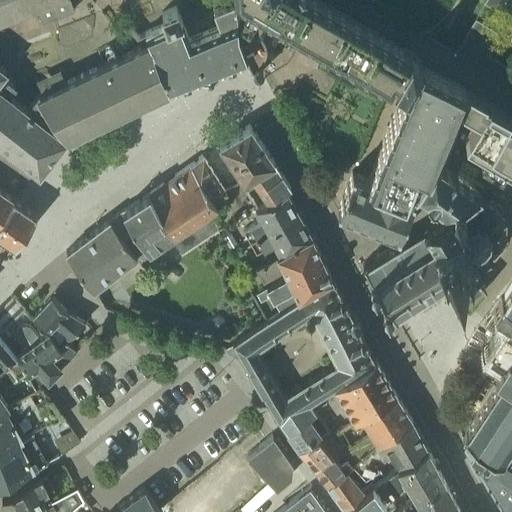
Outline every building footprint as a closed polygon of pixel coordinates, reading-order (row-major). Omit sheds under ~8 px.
[(0,0),(0,21),(36,8),(41,22),(74,9),(70,0),(0,0)] [(148,39),(169,87),(169,88),(246,57),(236,28),(233,0),(222,0),(224,5),(213,9),(219,26),(190,37),(177,4),(159,10),(166,25),(146,34),(148,39)] [(320,0),(233,0),(236,28),(246,57),(254,73),(258,74),(262,72),(263,68),(261,65),(260,64),(262,61),(264,59),(265,57),(265,55),(266,53),(266,51),(266,49),(266,47),(266,44),(265,42),(264,41),(264,39),(262,37),(261,35),(259,34),(258,33),(267,17),(385,85),(386,84),(387,85),(387,84),(390,86),(391,84),(390,83),(393,79),(395,79),(405,85),(418,56),(320,0)] [(511,0),(487,0),(487,1),(509,14),(511,8),(511,0)] [(457,51),(458,52),(459,50),(498,73),(503,64),(487,54),(497,35),(497,31),(476,18),(457,49),(457,51)] [(511,80),(498,73),(459,50),(458,52),(457,51),(457,49),(447,43),(434,36),(430,34),(428,36),(424,45),(418,56),(420,57),(420,58),(421,59),(421,60),(422,60),(422,61),(422,62),(422,63),(465,84),(511,111),(511,80)] [(98,50),(104,61),(65,79),(59,69),(36,80),(41,91),(36,93),(37,95),(65,137),(169,87),(148,39),(122,52),(116,41),(98,50)] [(465,84),(422,63),(422,62),(422,61),(422,60),(421,60),(421,59),(420,58),(420,57),(418,56),(405,85),(369,175),(366,174),(366,176),(352,171),(337,208),(398,234),(415,190),(429,169),(433,159),(458,103),(461,96),(465,84)] [(0,140),(39,171),(65,137),(37,95),(27,108),(8,93),(15,84),(1,74),(5,68),(0,64),(0,140)] [(511,111),(465,84),(461,96),(458,103),(478,115),(468,133),(465,139),(511,166),(511,111)] [(249,124),(219,142),(244,178),(273,159),(249,124)] [(213,197),(225,190),(202,154),(191,163),(213,197)] [(274,160),(273,159),(244,178),(239,181),(246,191),(256,184),(268,200),(270,199),(269,198),(288,187),(290,186),(273,160),(274,160)] [(480,193),(433,159),(429,169),(415,190),(446,212),(430,222),(428,220),(423,223),(424,226),(415,232),(414,230),(411,232),(412,234),(403,240),(402,238),(399,240),(400,242),(392,247),(391,245),(387,247),(388,249),(380,254),(379,252),(375,255),(376,256),(368,261),(367,260),(363,262),(364,264),(362,264),(364,268),(366,267),(370,275),(369,275),(368,279),(370,282),(374,282),(383,296),(382,297),(381,300),(383,303),(387,304),(388,304),(396,309),(390,312),(392,315),(394,314),(395,316),(411,305),(410,304),(419,299),(420,300),(423,298),(422,297),(431,291),(432,292),(435,290),(434,289),(442,284),(443,286),(447,284),(446,282),(456,276),(457,279),(460,277),(458,274),(476,264),(477,267),(482,264),(480,261),(492,253),(492,256),(494,256),(494,254),(503,243),(505,244),(507,242),(504,240),(506,224),(508,223),(508,221),(504,223),(495,207),(474,198),(480,193)] [(174,233),(207,209),(217,203),(213,197),(191,163),(191,162),(174,175),(147,193),(174,233)] [(268,200),(254,208),(261,219),(243,229),(249,240),(298,212),(286,191),(288,187),(269,198),(270,199),(268,200)] [(0,235),(14,245),(19,238),(36,213),(16,200),(0,188),(0,235)] [(147,250),(174,233),(147,193),(122,210),(147,250)] [(153,257),(153,256),(147,250),(122,210),(110,219),(109,218),(66,251),(93,287),(110,274),(113,277),(123,271),(129,270),(134,267),(137,261),(133,256),(136,254),(144,265),(153,257)] [(280,252),(311,234),(298,212),(249,240),(256,251),(274,241),(280,252)] [(181,252),(216,228),(211,217),(174,243),(181,252)] [(237,244),(231,231),(223,235),(229,248),(237,244)] [(256,265),(260,273),(263,277),(282,267),(287,276),(321,256),(311,234),(280,252),(256,265)] [(258,292),(262,300),(271,295),(274,300),(273,301),(279,312),(331,277),(321,256),(287,276),(258,292)] [(468,306),(485,285),(480,280),(474,272),(473,271),(451,289),(468,306)] [(247,272),(241,275),(246,284),(252,281),(247,272)] [(333,279),(332,278),(331,277),(279,312),(266,320),(242,336),(243,338),(226,349),(242,358),(248,368),(247,369),(262,394),(263,393),(276,416),(283,426),(286,431),(316,410),(310,402),(334,387),(376,359),(376,358),(375,356),(373,357),(368,347),(370,345),(369,343),(366,344),(361,333),(363,332),(362,330),(348,304),(347,304),(341,294),(343,293),(342,290),(339,292),(334,281),(336,280),(335,278),(333,279)] [(490,316),(493,317),(494,316),(506,325),(497,337),(496,336),(487,350),(502,360),(494,371),(502,377),(462,437),(507,511),(508,511),(508,510),(511,503),(511,280),(502,296),(501,296),(500,299),(502,300),(490,316)] [(66,339),(85,321),(68,310),(67,310),(52,294),(33,315),(47,332),(58,345),(66,339)] [(0,333),(25,307),(14,295),(0,307),(0,333)] [(483,327),(496,336),(497,337),(506,325),(494,316),(493,317),(488,323),(486,322),(483,327)] [(47,332),(40,337),(33,327),(29,325),(25,324),(21,325),(17,328),(16,332),(16,335),(17,338),(24,349),(16,355),(25,372),(37,364),(48,379),(77,350),(66,339),(58,345),(47,332)] [(0,357),(2,360),(5,363),(16,355),(0,335),(0,357)] [(354,421),(361,416),(396,393),(376,359),(334,387),(354,421)] [(41,385),(44,382),(48,379),(37,364),(25,372),(35,388),(40,384),(41,385)] [(6,384),(17,378),(9,368),(1,373),(0,374),(0,378),(5,385),(6,384)] [(28,393),(10,405),(0,411),(0,449),(20,438),(12,422),(28,414),(26,410),(35,406),(41,416),(47,425),(63,416),(41,385),(40,384),(35,388),(28,393)] [(0,411),(10,405),(0,389),(0,411)] [(396,393),(361,416),(372,432),(342,450),(331,433),(321,439),(335,457),(343,452),(347,458),(351,463),(374,443),(412,418),(396,393)] [(299,448),(318,436),(329,429),(316,410),(286,431),(299,448)] [(425,443),(412,418),(374,443),(351,463),(352,463),(363,475),(365,477),(378,468),(373,462),(386,452),(394,464),(425,443)] [(81,440),(73,430),(51,440),(53,444),(44,448),(44,446),(28,454),(20,438),(0,449),(0,486),(67,450),(81,440)] [(291,475),(292,462),(273,434),(266,439),(246,456),(270,482),(241,509),(238,507),(232,511),(248,511),(276,488),(291,475)] [(299,448),(314,467),(327,458),(330,462),(338,462),(339,464),(347,458),(343,452),(335,457),(321,439),(318,436),(299,448)] [(415,498),(445,480),(427,446),(383,476),(384,478),(389,486),(394,493),(402,484),(406,482),(414,496),(415,498)] [(314,467),(327,482),(352,463),(351,463),(347,458),(339,464),(338,462),(330,462),(327,458),(314,467)] [(364,489),(364,488),(357,480),(363,475),(352,463),(327,482),(343,504),(364,489)] [(46,472),(1,495),(6,506),(37,489),(39,493),(46,489),(52,485),(46,472)] [(343,504),(348,511),(370,511),(385,501),(379,493),(389,486),(384,478),(374,485),(372,482),(364,488),(364,489),(343,504)] [(450,511),(458,507),(445,480),(415,498),(414,496),(405,501),(410,510),(416,506),(419,511),(450,511)] [(68,511),(84,499),(77,486),(52,500),(46,489),(39,493),(37,489),(6,506),(8,511),(68,511)] [(328,511),(309,486),(276,511),(328,511)] [(154,511),(160,508),(159,507),(144,487),(117,507),(117,511),(154,511)] [(407,511),(410,510),(405,501),(401,504),(402,505),(407,511)]
